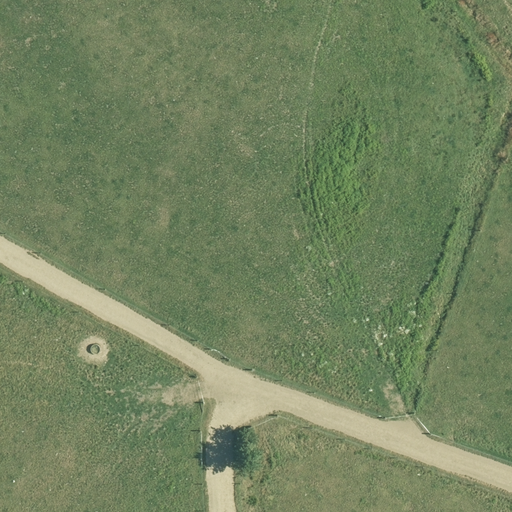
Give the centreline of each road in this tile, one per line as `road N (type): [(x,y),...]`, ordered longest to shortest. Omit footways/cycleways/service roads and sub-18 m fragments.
road 1 (track): [(0,260),(229,385),(511,490)]
road 2 (track): [(198,511),(196,446),(229,385)]
